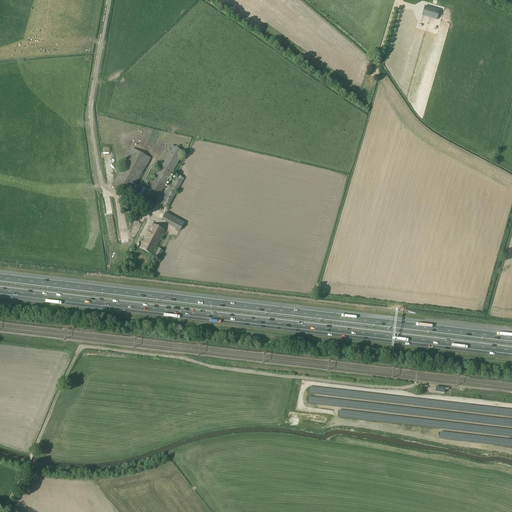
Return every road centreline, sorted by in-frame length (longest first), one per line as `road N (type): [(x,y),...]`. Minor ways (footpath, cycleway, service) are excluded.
road 1 (track): [(7,505),(83,346),(371,387),(432,387)]
road 2 (motorway): [(511,337),(0,277)]
road 3 (motorway): [(0,290),(511,350)]
road 4 (unclassified): [(157,219),(102,186),(93,99),(110,0)]
